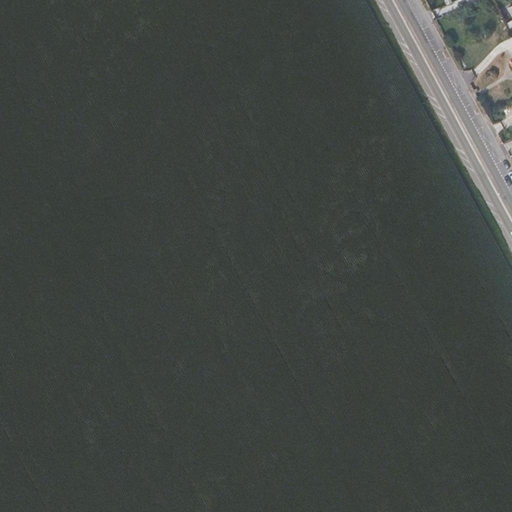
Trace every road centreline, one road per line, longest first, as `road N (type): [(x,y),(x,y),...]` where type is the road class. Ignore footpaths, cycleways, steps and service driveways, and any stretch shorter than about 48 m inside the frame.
road 1 (tertiary): [(385,0),(511,233)]
road 2 (tertiary): [(511,196),(405,0)]
